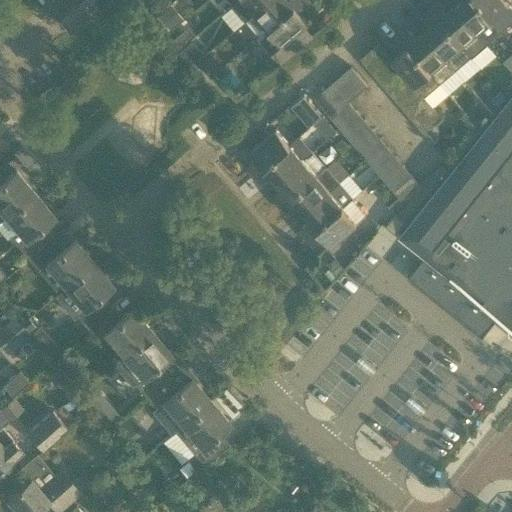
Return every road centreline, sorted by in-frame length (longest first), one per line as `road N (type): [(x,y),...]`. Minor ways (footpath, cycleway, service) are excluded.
road 1 (residential): [(400,511),(274,403),(168,296),(112,221)]
road 2 (residential): [(112,221),(372,0)]
road 3 (residential): [(112,221),(8,97),(0,28)]
